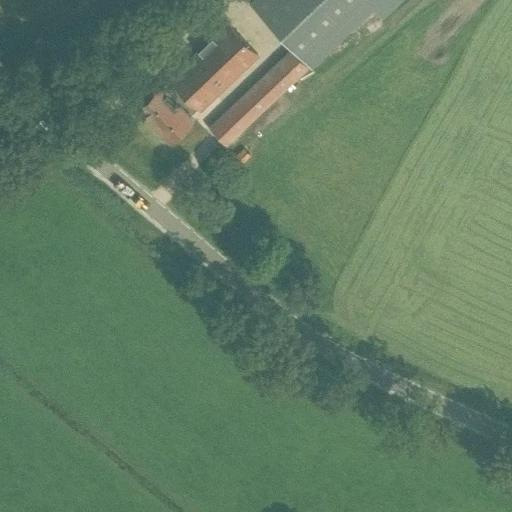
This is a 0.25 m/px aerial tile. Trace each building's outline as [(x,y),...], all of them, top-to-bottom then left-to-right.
[(249,0),(249,1),(310,64),(372,5),(382,16),(398,0),(249,0)] [(258,54),(228,23),(170,78),(171,79),(163,86),(161,85),(138,107),(170,140),(193,118),(190,115),(198,107),(200,109),(258,54)] [(47,44),(40,37),(34,43),(41,49),(47,44)] [(226,144),(307,67),(291,50),(210,127),(226,144)] [(235,158),(241,164),(250,156),(244,149),(235,158)]
